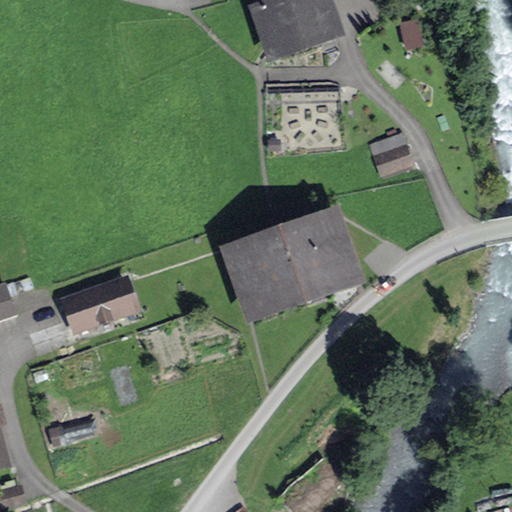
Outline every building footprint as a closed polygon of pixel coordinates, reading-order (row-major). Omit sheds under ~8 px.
[(268,0),(251,6),(268,60),(344,35),(332,0),(268,0)] [(402,134),(371,144),(381,177),(413,167),(402,134)] [(366,282),(341,208),(222,248),(247,321),(366,282)] [(140,309),(128,275),(59,300),(71,334),(140,309)] [(7,284),(0,286),(0,322),(18,316),(7,284)] [(0,427),(0,468),(10,466),(1,427),(0,427)] [(23,485),(0,491),(0,511),(29,505),(23,485)]
